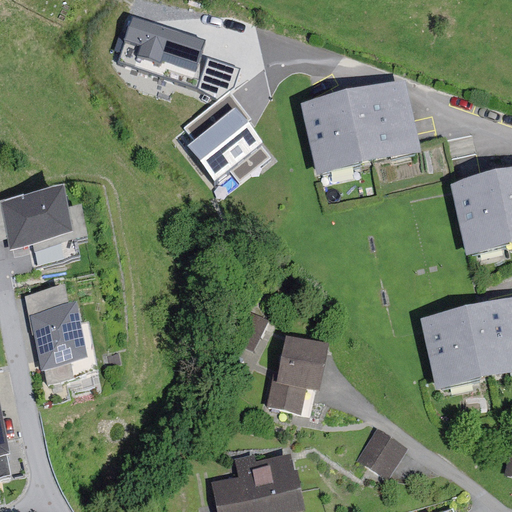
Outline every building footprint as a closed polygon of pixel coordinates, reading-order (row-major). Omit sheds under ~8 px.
[(404,93),(304,115),(318,180),(418,159),(404,93)] [(511,182),(453,195),(468,259),(511,249),(511,182)] [(10,247),(73,240),(68,200),(6,207),(10,247)] [(42,370),(84,364),(76,306),(34,312),(42,370)] [(511,378),(511,310),(422,332),(434,382),(438,396),(492,383),(511,378)] [(254,356),(268,327),(239,314),(225,343),(254,356)] [(319,396),(326,353),(282,346),(271,411),(301,416),(305,394),(319,396)] [(0,465),(11,463),(0,405),(0,465)] [(407,453),(378,435),(361,463),(389,481),(407,453)] [(300,511),(292,466),(214,481),(219,511),(300,511)]
